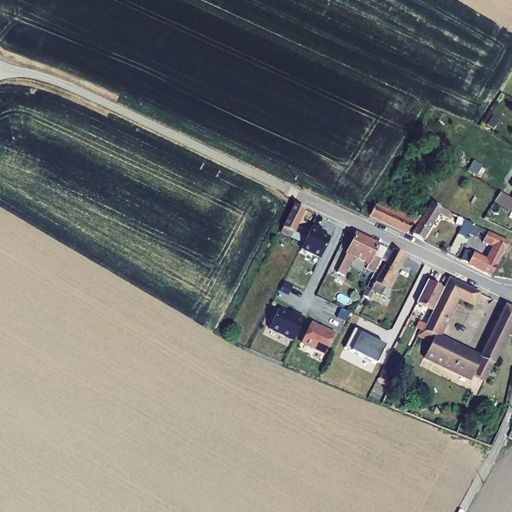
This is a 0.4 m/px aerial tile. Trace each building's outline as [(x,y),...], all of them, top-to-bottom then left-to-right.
[(511,202),(499,196),(494,205),(511,214),(511,202)] [(416,223),(421,226),(434,204),(430,202),(419,219),(416,223)] [(380,203),(374,214),(397,225),(410,232),(416,223),(419,219),(414,216),(412,219),(380,203)] [(308,208),(297,204),(279,242),(289,246),(294,237),(305,241),(308,235),(297,231),(308,208)] [(434,204),(421,226),(416,234),(426,241),(442,214),(450,218),(445,227),(466,238),(467,236),(473,224),(434,204)] [(511,244),(473,224),(467,236),(483,243),(486,236),(490,238),(487,245),(500,252),(494,263),(467,250),(462,259),(497,276),(511,244)] [(359,233),(357,232),(338,271),(346,275),(355,255),(378,266),(388,247),(359,233)] [(394,250),(378,281),(389,286),(405,255),(406,253),(395,248),(394,250)] [(422,275),(418,273),(413,283),(417,285),(422,275)] [(474,307),(480,294),(451,279),(447,288),(438,312),(426,340),(439,346),(433,360),(479,383),(480,380),(486,383),(511,329),(511,310),(506,308),(480,360),(439,339),(456,299),(474,307)] [(438,312),(447,288),(441,285),(439,286),(436,285),(436,283),(429,280),(419,303),(438,312)] [(386,292),(389,286),(378,281),(375,287),(386,292)] [(296,340),(307,317),(300,314),(299,316),(282,308),(272,328),(296,340)] [(313,321),(304,341),(325,351),(328,350),(337,331),(328,327),(327,328),(313,321)]
